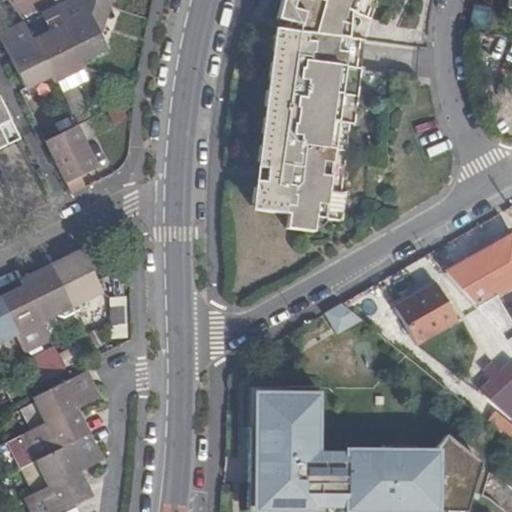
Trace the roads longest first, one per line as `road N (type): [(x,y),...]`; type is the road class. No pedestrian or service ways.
road 1 (residential): [(179,331),(243,329),(493,188)]
road 2 (residential): [(493,188),(455,107),(447,45),(453,0)]
road 3 (tertiary): [(177,192),(189,68),(205,0)]
road 4 (residential): [(0,265),(132,203),(177,192)]
road 5 (residential): [(180,376),(143,380),(129,393),(113,511)]
road 6 (tertiary): [(179,331),(177,192)]
road 7 (tertiary): [(172,511),(180,376)]
